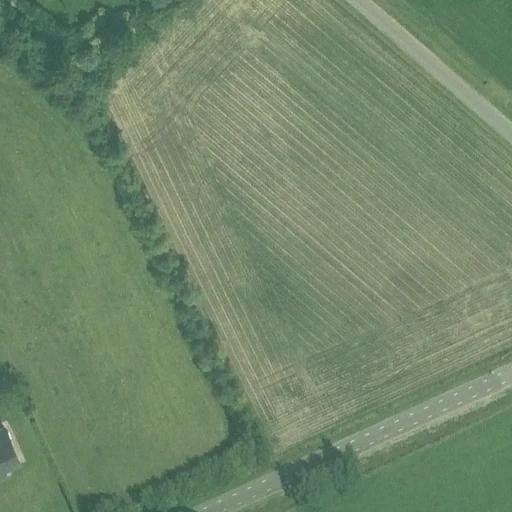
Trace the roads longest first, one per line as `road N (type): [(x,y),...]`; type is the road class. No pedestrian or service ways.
road 1 (tertiary): [(220,511),(511,376)]
road 2 (unclassified): [(511,134),(357,0)]
